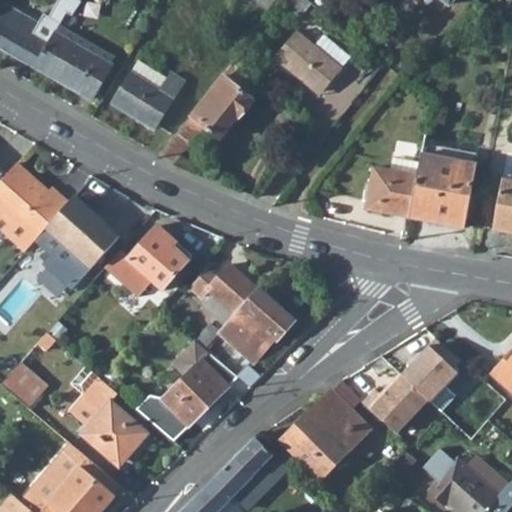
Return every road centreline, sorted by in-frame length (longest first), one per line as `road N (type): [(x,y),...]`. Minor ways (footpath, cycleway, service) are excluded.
road 1 (tertiary): [(0,90),(171,187),(304,240),(412,268)]
road 2 (residential): [(412,268),(394,296),(155,511)]
